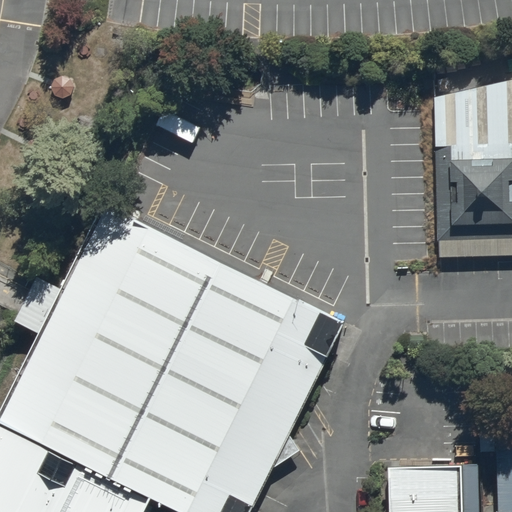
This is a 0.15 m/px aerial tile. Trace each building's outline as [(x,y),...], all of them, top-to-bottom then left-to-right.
[(511,80),(435,98),(439,239),(511,237),(511,80)] [(0,182),(30,131),(12,121),(0,141),(0,182)] [(342,313),(106,200),(61,283),(56,294),(49,308),(39,326),(0,401),(0,511),(139,511),(150,491),(196,511),(246,511),(333,330),(342,313)] [(511,511),(511,428),(487,429),(488,511),(511,511)] [(463,511),(462,468),(389,470),(390,511),(463,511)]
